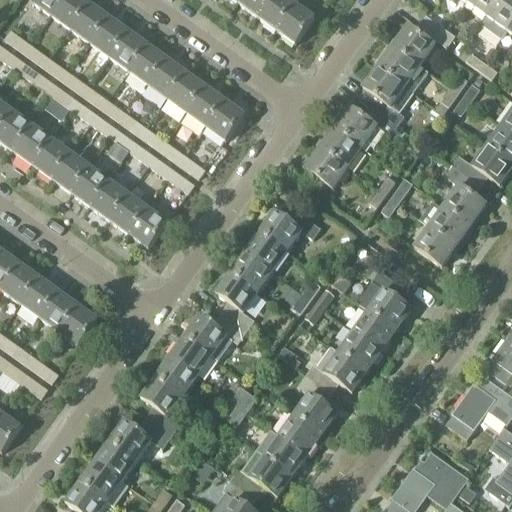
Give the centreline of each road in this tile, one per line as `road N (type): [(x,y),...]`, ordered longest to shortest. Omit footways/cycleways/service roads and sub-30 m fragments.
road 1 (residential): [(336,511),(511,270)]
road 2 (residential): [(157,315),(302,110)]
road 3 (residential): [(14,511),(157,315)]
road 4 (residential): [(157,315),(0,204)]
road 5 (residential): [(302,110),(151,0)]
road 6 (residential): [(302,110),(382,0)]
